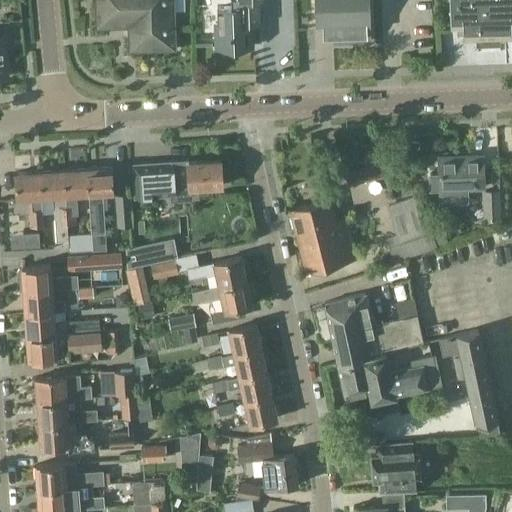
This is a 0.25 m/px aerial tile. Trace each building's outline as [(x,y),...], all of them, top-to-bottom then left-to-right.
[(176,50),(174,0),(94,0),(95,28),(127,27),(128,51),(176,50)] [(219,24),(215,24),(216,48),(230,48),(230,50),(235,50),(235,47),(252,47),(251,24),(257,24),(259,24),(259,23),(259,15),(258,1),(262,1),(262,0),(231,0),(231,7),(219,7),(219,24)] [(314,0),(314,3),(314,10),(318,10),(319,22),(332,21),(333,43),(371,42),(370,20),(365,20),(364,8),(370,8),(369,0),(314,0)] [(498,44),(497,38),(511,37),(511,34),(511,26),(511,25),(511,0),(449,0),(451,27),(462,27),(463,39),(478,39),(478,45),(498,44)] [(438,189),(481,188),(480,157),(437,158),(438,189)] [(221,187),(219,160),(138,166),(140,192),(154,191),(152,177),(187,174),(188,189),(221,187)] [(349,191),(384,178),(378,160),(343,173),(349,191)] [(88,194),(91,233),(104,232),(102,193),(111,192),(110,167),(86,168),(88,194)] [(74,194),(88,194),(86,168),(63,170),(66,224),(74,223),(73,215),(75,214),(74,194)] [(67,237),(67,234),(66,224),(63,170),(40,171),(41,196),(52,196),(54,238),(67,237)] [(16,198),(41,196),(40,171),(14,173),(16,198)] [(483,218),(498,217),(497,189),(482,190),(483,218)] [(116,216),(131,214),(129,194),(115,195),(116,216)] [(332,221),(326,200),(289,210),(306,271),(354,257),(344,218),(332,221)] [(32,224),(43,223),(42,209),(31,210),(32,224)] [(395,261),(437,247),(429,219),(396,230),(386,233),(395,261)] [(67,234),(67,237),(68,251),(92,249),(91,233),(67,234)] [(10,235),(10,245),(39,244),(39,234),(10,235)] [(134,248),(125,248),(127,270),(142,266),(151,264),(176,259),(172,240),(134,248)] [(67,270),(121,267),(121,253),(66,256),(67,270)] [(217,288),(245,282),(239,257),(212,264),(188,268),(189,277),(202,275),(207,278),(215,276),(217,288)] [(154,279),(179,273),(176,259),(151,264),(154,279)] [(22,280),(23,291),(51,289),(49,265),(21,267),(21,270),(19,270),(18,272),(18,278),(20,280),(22,280)] [(127,270),(125,270),(128,280),(130,288),(146,284),(142,266),(127,270)] [(456,280),(434,286),(436,294),(458,288),(456,280)] [(245,282),(217,288),(192,293),(195,304),(220,298),(223,311),(251,305),(245,282)] [(115,285),(92,287),(78,288),(78,298),(115,295),(115,285)] [(24,314),(53,312),(68,311),(67,300),(52,301),(51,289),(23,291),(24,314)] [(127,294),(116,294),(116,306),(128,305),(127,294)] [(329,335),(371,325),(364,294),(322,304),(329,335)] [(423,345),(417,319),(413,298),(396,302),(401,317),(376,324),(383,354),(423,345)] [(26,336),(54,335),(67,334),(100,332),(100,321),(53,324),(53,312),(24,314),(26,336)] [(171,330),(197,326),(195,314),(169,318),(171,330)] [(232,353),(260,347),(255,324),(227,331),(232,353)] [(336,364),(383,354),(376,324),(371,325),(329,335),(336,364)] [(473,426),(497,421),(479,328),(455,333),(473,426)] [(100,332),(67,334),(68,350),(101,348),(100,332)] [(205,346),(219,342),(217,333),(203,336),(205,346)] [(54,335),(26,336),(28,360),(56,358),(54,335)] [(238,378),(266,371),(260,347),(232,353),(194,362),(196,372),(234,363),(238,378)] [(383,354),(336,364),(344,397),(373,390),(376,401),(441,386),(434,354),(409,359),(411,366),(387,372),(383,354)] [(121,397),(135,396),(133,370),(113,371),(114,397),(121,397)] [(243,401),(271,394),(266,371),(238,378),(212,383),(214,392),(239,386),(243,401)] [(37,401),(66,400),(91,398),(90,387),(77,387),(76,374),(36,377),(37,401)] [(271,394),(243,401),(248,425),(276,419),(271,394)] [(122,420),(132,419),(136,419),(135,396),(121,397),(122,420)] [(38,424),(75,422),(97,421),(96,410),(66,411),(66,400),(37,401),(38,424)] [(219,414),(234,411),(232,403),(217,406),(219,414)] [(132,419),(122,420),(123,434),(108,435),(109,450),(134,449),(132,419)] [(75,422),(38,424),(39,447),(68,445),(68,451),(94,450),(94,440),(75,434),(75,422)] [(272,456),(269,433),(246,438),(247,443),(240,443),(242,460),(260,458),(264,488),(296,484),(293,454),(272,456)] [(199,434),(182,437),(183,454),(198,453),(199,434)] [(416,492),(415,478),(420,478),(419,453),(413,453),(412,441),(378,443),(380,455),(371,456),(372,481),(381,481),(382,493),(416,492)] [(141,460),(166,459),(165,446),(141,447),(141,460)] [(37,489),(66,486),(112,483),(111,471),(65,474),(64,462),(35,464),(37,489)] [(163,480),(149,481),(150,503),(164,502),(163,480)] [(260,500),(262,487),(240,484),(237,497),(260,500)] [(38,511),(79,509),(93,508),(92,496),(66,497),(66,486),(37,489),(38,511)] [(351,511),(403,511),(403,493),(380,493),(381,506),(352,508),(351,511)] [(483,511),(485,508),(484,494),(445,495),(446,510),(467,509),(467,511),(483,511)] [(511,511),(511,494),(506,494),(503,511),(511,511)] [(228,511),(251,511),(250,501),(227,504),(228,511)]
